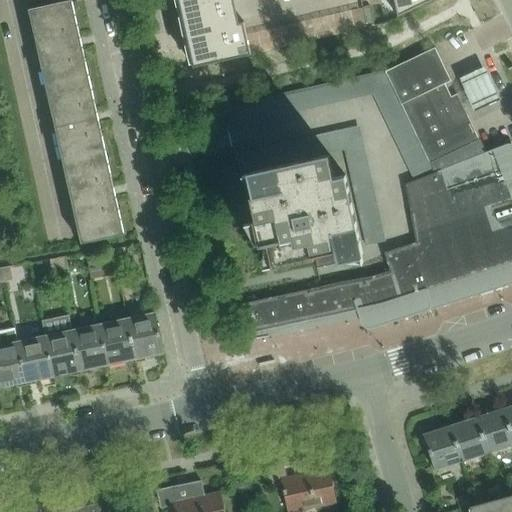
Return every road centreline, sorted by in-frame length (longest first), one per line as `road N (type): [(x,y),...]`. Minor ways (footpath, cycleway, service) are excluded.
road 1 (residential): [(114,0),(205,409)]
road 2 (unclassified): [(0,455),(205,409)]
road 3 (unclassified): [(205,409),(366,374)]
road 4 (unclassified): [(366,374),(511,332)]
road 5 (residential): [(405,511),(366,374)]
